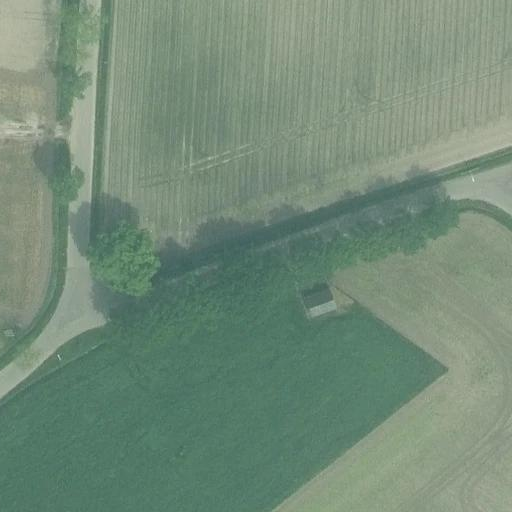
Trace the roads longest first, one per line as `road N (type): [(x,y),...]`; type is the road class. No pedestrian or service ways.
road 1 (unclassified): [(82,317),(483,181)]
road 2 (unclassified): [(82,317),(89,0)]
